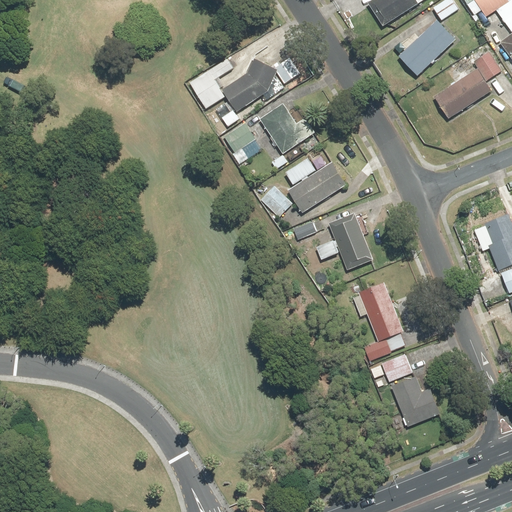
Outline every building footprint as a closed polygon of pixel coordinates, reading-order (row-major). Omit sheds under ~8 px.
[(374,0),(368,4),(383,27),(418,5),(414,0),(374,0)] [(459,9),(452,0),(446,0),(433,10),(441,22),(459,9)] [(496,13),(511,0),(462,0),(474,16),(482,10),(488,18),(496,13)] [(56,46),(56,6),(35,6),(35,46),(56,46)] [(398,58),(418,78),(456,41),(437,21),(398,58)] [(511,33),(500,42),(511,60),(511,33)] [(277,72),(254,60),(247,74),(222,92),(236,113),(267,92),(277,72)] [(28,65),(6,74),(14,94),(36,84),(28,65)] [(433,98),(448,121),(492,92),(478,70),(433,98)] [(100,108),(105,84),(95,82),(90,106),(100,108)] [(283,105),(260,120),(283,155),(314,135),(305,120),(296,125),(283,105)] [(241,124),(236,115),(235,114),(222,122),(219,117),(212,122),(221,136),(241,124)] [(263,151),(246,123),(224,136),(240,164),(263,151)] [(277,172),(288,165),(283,157),(272,163),(277,172)] [(288,192),(302,215),(346,186),(331,164),(288,192)] [(293,205),(275,186),(260,200),(278,219),(293,205)] [(355,215),(329,225),(347,271),(373,262),(355,215)] [(511,267),(511,221),(510,216),(481,227),(498,273),(511,267)] [(298,241),(318,233),(313,220),(292,229),(293,231),(297,240),(298,241)] [(286,245),(297,240),(293,231),(282,235),(286,245)] [(385,284),(359,294),(378,343),(404,333),(385,284)] [(390,386),(413,377),(404,353),(365,368),(370,381),(384,376),(388,387),(390,386)] [(416,378),(392,387),(408,428),(440,415),(431,390),(422,394),(416,378)]
